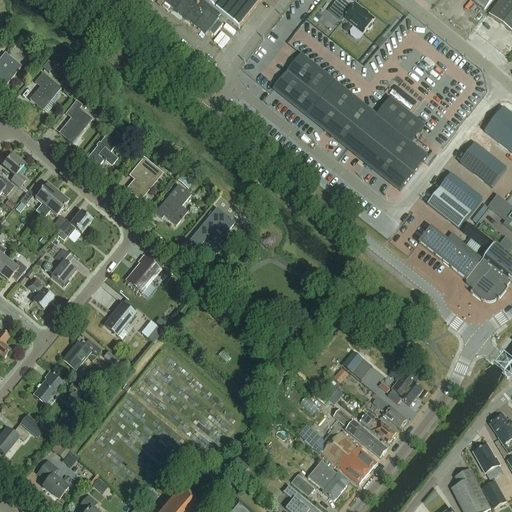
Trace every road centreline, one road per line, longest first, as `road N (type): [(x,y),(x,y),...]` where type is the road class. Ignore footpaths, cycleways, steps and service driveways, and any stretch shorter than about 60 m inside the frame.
road 1 (unclassified): [(235,89),(389,211),(405,206),(505,83)]
road 2 (tertiary): [(478,340),(445,315),(435,295),(208,115)]
road 3 (tertiary): [(356,511),(452,388),(478,340)]
road 4 (tertiary): [(208,115),(65,0)]
road 5 (residential): [(408,511),(511,390)]
road 6 (residential): [(128,236),(10,133)]
road 7 (residential): [(48,343),(128,236)]
road 8 (unclassified): [(505,83),(401,0)]
